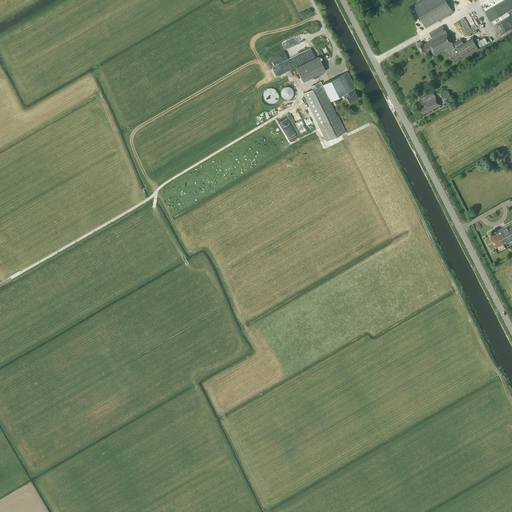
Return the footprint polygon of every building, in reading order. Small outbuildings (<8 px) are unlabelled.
[(446,0),(421,0),(413,5),(426,28),(453,12),(446,0)] [(434,55),(453,44),(443,26),(430,34),(433,39),(423,45),(422,42),(417,45),(422,53),(426,51),(426,50),(430,48),(434,55),(434,54),(434,55)] [(476,34),(482,44),(491,39),(485,29),(476,34)] [(492,32),(494,39),(502,37),(501,31),(492,32)] [(479,49),(472,38),(456,47),(463,58),(479,49)] [(464,43),(461,39),(454,43),(456,47),(464,43)] [(287,50),(289,58),(296,56),(294,48),(287,50)] [(318,56),(296,67),(303,81),(325,70),(318,56)] [(342,94),(345,93),(349,102),(358,98),(355,91),(354,88),(355,88),(347,72),(322,84),(321,81),(311,86),(312,89),(303,94),(319,125),(318,126),(326,142),(346,132),(338,116),(337,116),(330,100),(342,94)] [(281,90),(281,92),(281,95),(282,96),(284,98),(286,99),(288,99),(290,98),(292,96),(293,95),(293,92),(293,90),(292,88),(290,87),(288,86),(286,86),(284,87),(282,88),(281,90)] [(280,100),(275,87),(263,91),(268,104),(280,100)] [(447,90),(441,94),(443,99),(450,95),(447,90)] [(425,106),(420,109),(423,114),(426,112),(427,112),(440,105),(433,92),(421,99),(425,106)] [(298,111),(292,114),(297,123),(302,121),(298,115),(300,114),(298,111)] [(496,248),(502,244),(504,248),(507,246),(506,244),(511,240),(511,222),(496,232),(497,234),(490,237),(496,248)]
